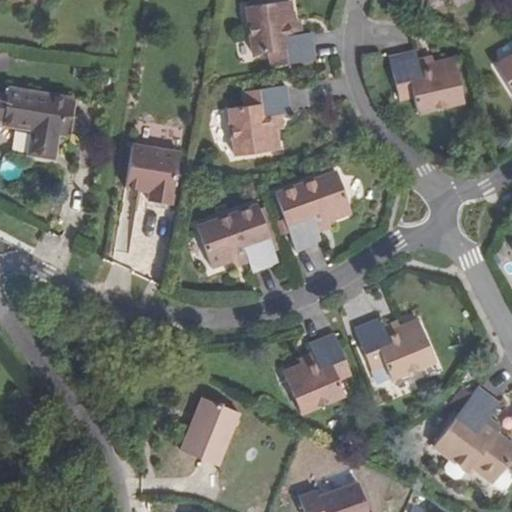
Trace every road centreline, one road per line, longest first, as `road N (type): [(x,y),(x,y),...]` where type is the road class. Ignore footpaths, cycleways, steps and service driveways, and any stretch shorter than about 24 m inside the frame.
road 1 (residential): [(443,227),(261,313),(202,325),(130,314),(0,268)]
road 2 (residential): [(443,227),(411,173),(359,114),(351,44),(358,0)]
road 3 (residential): [(114,511),(110,476),(83,423),(0,313)]
road 4 (residential): [(511,348),(443,227)]
